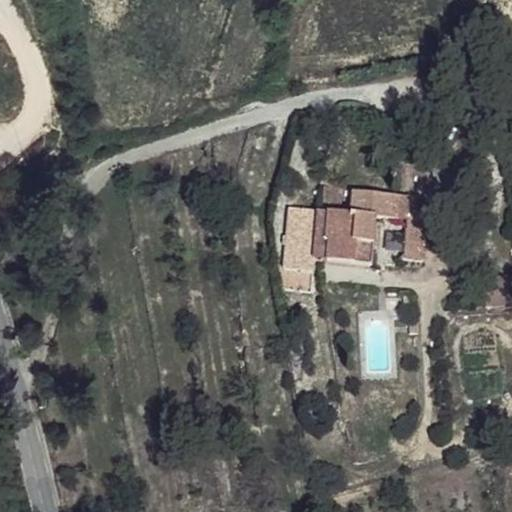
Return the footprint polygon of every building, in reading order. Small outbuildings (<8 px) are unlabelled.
[(339,294),(339,314),(386,317),(388,266),(408,267),(410,246),(360,243),(359,269),(338,268),(336,294),(339,294)] [(441,312),(443,260),(420,258),(417,311),(441,312)] [(322,314),(324,268),(301,267),(299,312),(322,314)] [(327,314),(339,314),(339,294),(336,294),(338,268),(329,268),(327,314)] [(511,276),(493,276),(492,303),(511,303),(511,276)]
